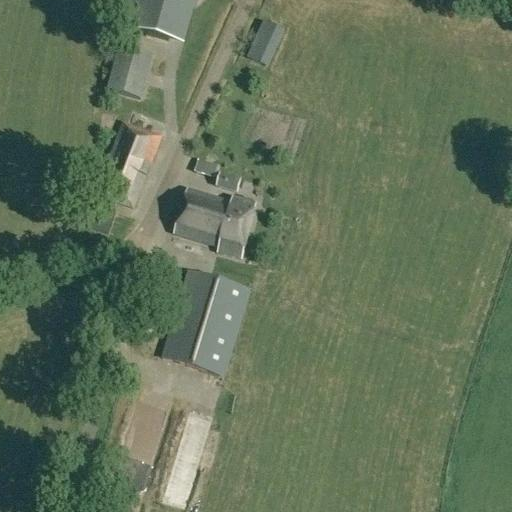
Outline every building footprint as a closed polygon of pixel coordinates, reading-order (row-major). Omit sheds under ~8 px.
[(129,0),(121,29),(170,42),(181,0),(129,0)] [(266,68),(283,32),(264,23),(248,60),(266,68)] [(118,49),(107,94),(141,103),(153,59),(118,49)] [(133,211),(160,139),(122,124),(95,197),(133,211)] [(215,180),(219,167),(198,161),(194,174),(215,180)] [(237,195),(241,181),(220,174),(216,189),(237,195)] [(241,262),(258,207),(254,206),(255,202),(243,199),(242,202),(233,199),(232,204),(188,191),(174,236),(218,250),(217,255),(241,262)] [(97,206),(89,229),(108,236),(116,214),(97,206)] [(224,378),(250,291),(188,273),(162,360),(224,378)] [(188,505),(216,417),(195,411),(168,499),(188,505)]
